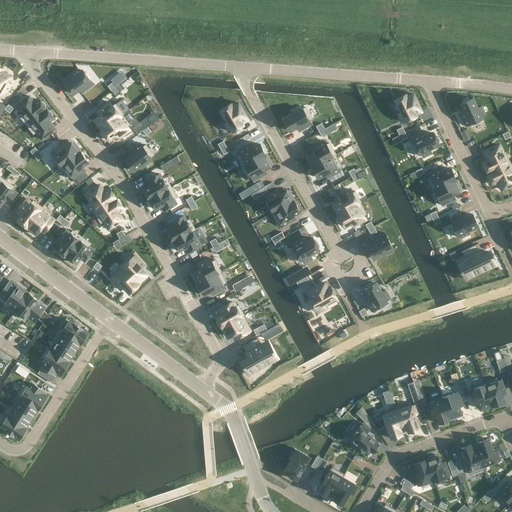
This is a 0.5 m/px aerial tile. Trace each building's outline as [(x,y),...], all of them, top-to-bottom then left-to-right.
[(0,93),(3,96),(10,84),(6,81),(10,75),(0,68),(0,67),(0,68),(0,67),(0,65),(0,93)] [(72,75),(63,82),(64,83),(64,86),(68,91),(70,91),(71,92),(77,87),(80,91),(91,83),(81,69),(79,70),(77,68),(70,73),(72,75)] [(110,81),(105,84),(109,89),(113,86),(110,81)] [(113,86),(109,89),(112,94),(117,90),(113,86)] [(397,92),(387,97),(393,110),(390,111),(393,118),(397,117),(397,118),(407,113),(406,111),(413,108),(404,91),(398,94),(397,92)] [(28,94),(15,104),(41,137),(53,127),(48,120),(52,116),(51,115),(51,112),(49,109),(46,109),(45,107),(44,106),(44,103),(42,100),(39,100),(38,98),(34,101),(28,94)] [(455,108),(450,110),(456,122),(472,115),(471,113),(474,112),(470,104),(468,105),(463,96),(452,101),(455,108)] [(99,113),(93,118),(100,127),(99,128),(100,129),(98,130),(104,138),(106,136),(107,138),(113,133),(116,137),(127,128),(117,115),(118,114),(107,101),(96,109),(99,113)] [(226,102),(216,107),(223,120),(220,122),(224,129),(227,127),(228,128),(238,122),(236,120),(242,117),(233,101),(227,104),(226,102)] [(287,112),(278,117),(284,128),(291,125),(293,129),(305,122),(296,107),(294,108),(293,105),(285,109),(287,112)] [(4,108),(1,112),(5,116),(9,111),(4,108)] [(140,120),(135,123),(139,128),(144,124),(140,120)] [(144,124),(139,128),(142,133),(147,129),(144,124)] [(416,129),(404,135),(411,151),(413,150),(414,153),(422,149),(420,146),(430,142),(430,140),(431,138),(428,132),(426,131),(425,130),(418,134),(416,129)] [(308,149),(299,154),(304,164),(306,163),(312,174),(316,172),(319,171),(321,174),(321,175),(333,168),(325,153),(326,153),(317,138),(305,145),(308,149)] [(61,142),(50,150),(61,164),(62,163),(72,176),(83,168),(80,164),(86,159),(78,149),(79,148),(72,139),(64,145),(61,142)] [(129,153),(122,158),(130,168),(139,161),(141,163),(147,158),(146,156),(147,154),(136,141),(126,149),(129,153)] [(245,141),(233,148),(241,162),(240,163),(249,178),(260,171),(258,167),(267,162),(261,152),(260,152),(254,141),(249,144),(247,145),(245,141)] [(478,157),(473,159),(483,180),(488,178),(492,186),(507,179),(489,142),(474,148),(478,157)] [(34,145),(29,148),(33,153),(37,150),(34,145)] [(37,150),(33,153),(36,158),(41,154),(37,150)] [(432,165),(419,170),(427,186),(428,186),(435,201),(447,195),(445,191),(452,187),(447,176),(448,175),(443,164),(434,169),(432,165)] [(147,183),(141,186),(142,188),(141,191),(143,194),(145,195),(147,197),(146,200),(148,203),(151,204),(152,206),(158,202),(160,207),(172,200),(156,171),(144,178),(147,183)] [(2,180),(0,182),(0,201),(3,198),(7,201),(16,190),(2,180)] [(97,182),(83,191),(106,225),(120,216),(115,208),(119,205),(106,186),(102,189),(97,182)] [(66,184),(61,187),(64,192),(69,188),(66,184)] [(23,185),(20,190),(25,194),(28,189),(23,185)] [(271,187),(260,193),(268,209),(270,208),(278,222),(289,216),(287,211),(294,208),(287,196),(289,196),(283,185),(274,191),(271,187)] [(333,196),(326,200),(332,210),(331,211),(332,212),(330,213),(335,222),(336,221),(337,222),(344,218),(346,222),(358,216),(350,201),(351,201),(343,185),(331,192),(333,196)] [(69,188),(64,192),(68,197),(72,193),(69,188)] [(28,189),(25,194),(29,197),(33,192),(28,189)] [(25,197),(17,208),(21,211),(17,217),(27,224),(26,226),(32,230),(34,229),(35,230),(39,225),(44,228),(52,217),(25,197)] [(454,209),(441,215),(449,231),(451,230),(452,232),(460,229),(458,226),(468,221),(463,210),(456,213),(454,209)] [(58,212),(55,216),(60,220),(63,215),(58,212)] [(170,224),(164,227),(165,229),(164,232),(166,235),(169,236),(170,238),(170,241),(171,244),(174,245),(175,247),(181,243),(184,248),(196,241),(180,212),(167,219),(170,224)] [(63,215),(60,220),(64,223),(68,219),(63,215)] [(502,226),(501,226),(506,236),(503,237),(507,245),(509,244),(510,246),(511,244),(511,221),(511,222),(510,220),(502,224),(502,226)] [(64,226),(56,237),(60,241),(56,246),(58,247),(58,250),(61,252),(64,252),(66,253),(67,256),(70,259),(72,258),(74,259),(78,254),(83,257),(91,246),(64,226)] [(367,239),(360,243),(366,254),(376,248),(377,251),(384,247),(383,244),(385,243),(376,228),(364,235),(367,239)] [(297,233),(285,240),(294,256),(296,254),(297,257),(305,253),(303,250),(313,245),(312,243),(313,241),(310,236),(307,235),(307,234),(300,237),(297,233)] [(455,253),(446,257),(455,275),(486,260),(479,247),(472,250),(467,239),(466,240),(452,246),(455,253)] [(94,249),(90,254),(95,257),(98,253),(94,249)] [(120,263),(108,275),(117,285),(121,281),(126,287),(127,286),(129,288),(136,281),(135,280),(136,279),(135,278),(144,270),(138,264),(142,261),(132,251),(120,263)] [(98,253),(95,257),(100,261),(103,256),(98,253)] [(195,264),(186,269),(192,279),(193,279),(200,290),(204,287),(206,286),(209,290),(221,283),(212,269),(213,268),(205,253),(193,260),(195,264)] [(318,277),(302,286),(305,292),(303,293),(309,303),(310,302),(311,306),(318,302),(316,299),(329,292),(323,282),(321,283),(318,277)] [(361,291),(357,293),(364,305),(379,296),(378,294),(381,293),(377,285),(374,287),(369,277),(367,278),(365,277),(360,280),(359,283),(357,284),(361,291)] [(9,283),(0,295),(0,296),(7,301),(5,304),(25,319),(27,316),(34,322),(44,309),(37,304),(38,302),(18,287),(17,289),(9,283)] [(218,308),(213,311),(219,322),(217,323),(221,330),(223,329),(224,330),(229,327),(232,332),(244,325),(228,296),(216,303),(218,308)] [(69,324),(62,334),(79,345),(86,335),(85,334),(81,332),(82,331),(74,327),(69,324)] [(244,351),(237,355),(244,368),(273,351),(264,334),(255,339),(252,332),(238,340),(237,340),(244,351)] [(62,334),(56,343),(73,354),(79,345),(62,334)] [(56,343),(50,353),(67,364),(73,354),(56,343)] [(44,364),(41,369),(54,377),(57,372),(60,374),(67,364),(50,353),(43,363),(44,364)] [(511,364),(509,356),(502,358),(502,359),(506,371),(508,377),(511,375),(511,364)] [(502,359),(496,361),(500,373),(506,371),(502,359)] [(496,377),(484,382),(492,405),(492,406),(505,402),(502,394),(505,393),(501,380),(497,381),(496,377)] [(28,387),(21,397),(38,408),(45,398),(42,396),(45,391),(32,382),(29,387),(28,387)] [(473,388),(470,389),(475,402),(478,401),(481,409),(492,405),(484,382),(472,386),(473,388)] [(416,390),(410,392),(414,404),(420,402),(418,395),(416,390)] [(442,397),(449,418),(450,418),(451,417),(452,419),(460,416),(460,414),(461,414),(458,406),(462,405),(457,391),(442,397)] [(430,402),(427,403),(432,417),(435,415),(438,423),(450,419),(450,418),(449,418),(442,397),(442,395),(429,400),(430,402)] [(21,397),(15,407),(32,417),(38,408),(21,397)] [(410,403),(396,408),(404,431),(408,430),(409,432),(419,429),(414,415),(417,413),(414,405),(411,406),(410,403)] [(15,407),(9,416),(26,427),(32,417),(15,407)] [(396,408),(382,412),(391,438),(401,435),(400,432),(404,431),(396,408)] [(9,416),(3,426),(3,427),(8,430),(7,430),(15,435),(15,434),(20,437),(26,427),(9,416)] [(364,422),(370,428),(374,425),(373,424),(370,418),(366,422),(365,421),(364,422)] [(362,424),(347,440),(355,447),(357,445),(367,454),(370,450),(372,451),(378,444),(366,433),(369,430),(362,424)] [(479,445),(475,446),(482,466),(483,466),(499,460),(497,452),(493,453),(488,439),(478,442),(479,445)] [(471,445),(461,449),(470,474),(471,474),(483,470),(484,469),(483,466),(482,466),(475,446),(472,448),(471,445)] [(291,459),(284,470),(288,473),(288,475),(296,480),(309,458),(293,448),(288,457),(291,459)] [(427,460),(426,461),(433,480),(435,485),(447,481),(446,478),(449,477),(445,464),(444,463),(441,464),(438,456),(437,457),(436,455),(428,458),(429,460),(427,460)] [(317,456),(311,466),(316,470),(322,459),(317,456)] [(322,459),(316,470),(321,473),(327,462),(322,459)] [(417,471),(414,472),(418,485),(433,480),(426,461),(427,460),(427,459),(414,464),(417,471)] [(459,462),(453,464),(455,468),(457,475),(463,473),(459,462)] [(332,467),(318,490),(327,496),(328,493),(331,496),(342,477),(343,477),(344,474),(332,467)] [(342,477),(331,496),(335,498),(334,500),(342,505),(350,492),(353,494),(358,486),(343,477),(342,477)] [(403,478),(400,483),(403,485),(409,489),(410,490),(413,484),(403,478)] [(501,494),(499,497),(508,506),(508,505),(511,500),(511,483),(511,484),(508,482),(499,491),(501,494)] [(491,489),(482,498),(487,502),(495,494),(491,489)]
